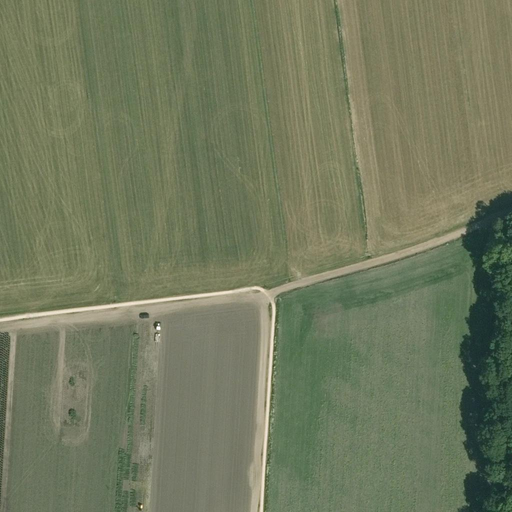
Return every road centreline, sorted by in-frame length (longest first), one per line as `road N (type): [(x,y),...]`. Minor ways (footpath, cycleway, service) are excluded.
road 1 (track): [(0,329),(262,295)]
road 2 (track): [(511,215),(435,246),(262,295)]
road 3 (track): [(253,511),(262,295)]
